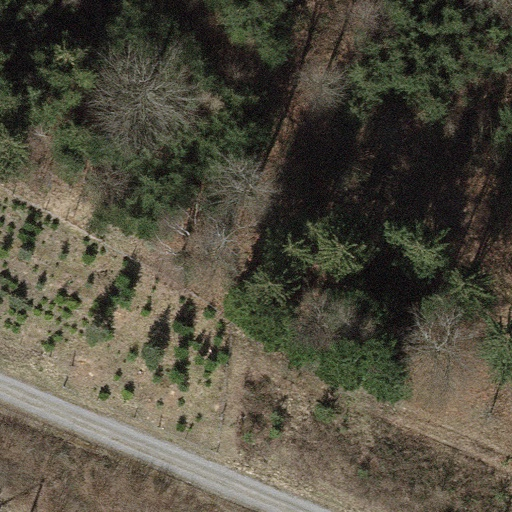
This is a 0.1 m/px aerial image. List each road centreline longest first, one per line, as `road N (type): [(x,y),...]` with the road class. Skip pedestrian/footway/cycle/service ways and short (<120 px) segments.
road 1 (track): [(511,302),(348,146),(161,0)]
road 2 (track): [(303,511),(0,385)]
